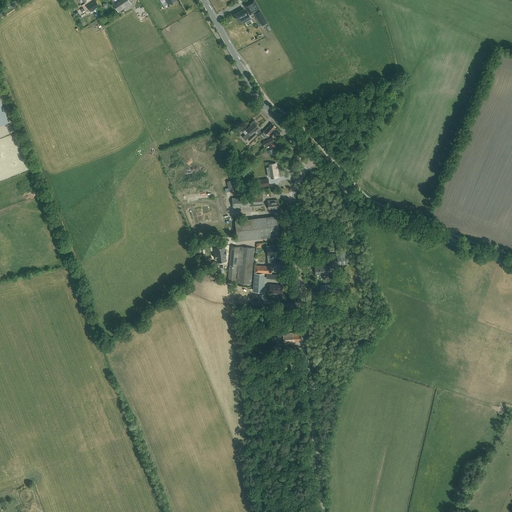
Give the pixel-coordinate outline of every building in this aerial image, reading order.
[(87,6),(90,12),(99,6),(96,0),(87,6)] [(119,0),(113,4),(118,12),(132,4),(130,1),(131,0),(119,0)] [(249,14),(259,9),(254,0),(253,0),(244,5),(249,14)] [(235,14),(238,20),(241,18),(243,22),(251,18),(248,12),(246,13),(245,9),(235,14)] [(256,13),(258,16),(263,25),(267,23),(262,14),(260,10),(256,13)] [(250,123),(250,124),(251,125),(246,130),(246,129),(243,132),(245,134),(243,137),(246,140),(248,138),(251,141),(257,136),(254,132),(259,128),(257,125),(258,124),(254,121),(251,124),(250,123)] [(269,127),(265,130),(265,131),(264,131),(261,134),(265,138),(266,136),(268,138),(269,136),(270,134),(274,130),(273,130),(276,127),(272,123),(269,127)] [(262,143),(265,147),(271,144),(275,142),(275,141),(272,137),(262,143)] [(271,178),(277,177),(276,172),(277,172),(276,163),(269,164),(271,178)] [(226,193),(229,192),(233,191),(231,181),(227,182),(228,188),(225,189),(226,193)] [(233,207),(263,205),(262,195),(232,198),(233,207)] [(269,209),(278,208),(277,199),(268,200),(269,209)] [(278,235),(276,216),(240,220),(239,216),(235,216),(235,221),(237,240),(278,235)] [(279,258),(278,245),(267,246),(268,255),(271,255),(272,262),(281,261),(280,258),(279,258)] [(225,246),(215,248),(216,254),(215,254),(216,258),(222,257),(223,261),(222,261),(227,260),(227,254),(228,254),(227,250),(226,250),(225,246)] [(254,248),(231,246),(228,281),(235,281),(236,269),(238,269),(237,282),(251,284),(254,248)] [(328,253),(328,252),(321,252),(321,256),(328,255),(328,258),(337,258),(338,260),(330,261),(331,265),(346,263),(346,256),(345,252),(328,253)] [(316,274),(330,273),(330,265),(315,267),(316,274)] [(253,279),(254,280),(253,291),(262,291),(263,280),(263,274),(254,273),(253,279)] [(282,293),(283,286),(276,285),(276,284),(270,284),(269,292),(278,293),(278,292),(282,293)] [(301,332),(283,333),(284,343),(291,343),(291,342),(294,341),(294,340),(302,340),(301,332)]
